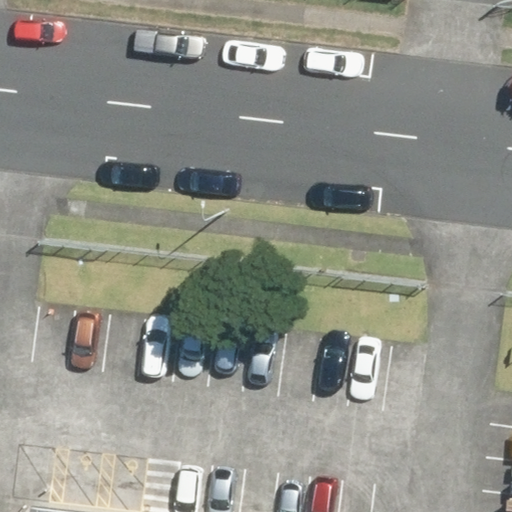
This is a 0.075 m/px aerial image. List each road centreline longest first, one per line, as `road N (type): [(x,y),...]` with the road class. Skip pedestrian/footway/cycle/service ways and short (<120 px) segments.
road 1 (unclassified): [(0,81),(511,139)]
road 2 (unknown): [(0,304),(26,327),(96,341),(450,382)]
road 3 (unknown): [(487,136),(450,382)]
road 4 (unknown): [(450,382),(430,511)]
